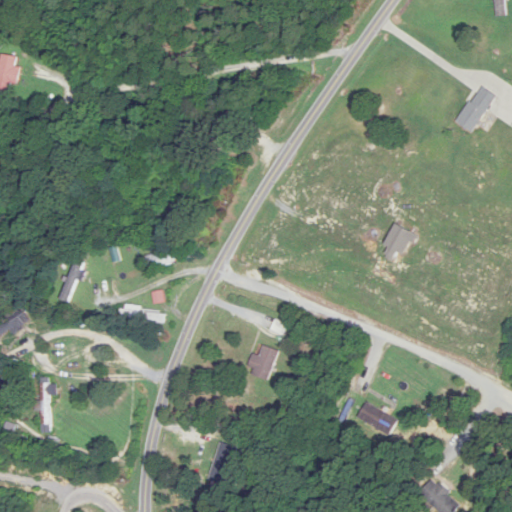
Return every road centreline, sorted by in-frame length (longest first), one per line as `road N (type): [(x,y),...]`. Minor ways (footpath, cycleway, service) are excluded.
road 1 (residential): [(148,511),(154,440),(200,308),(324,98),(394,0)]
road 2 (residential): [(220,269),(511,399)]
